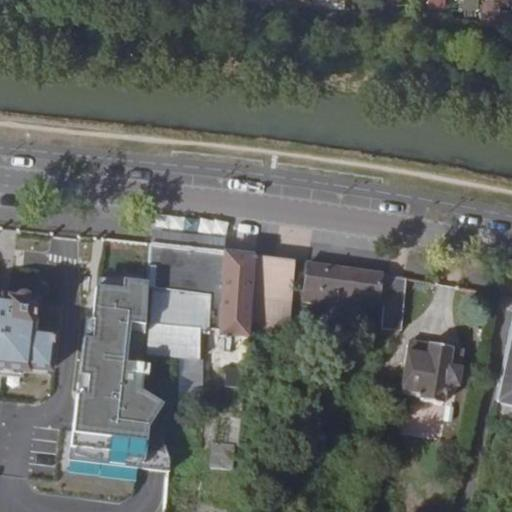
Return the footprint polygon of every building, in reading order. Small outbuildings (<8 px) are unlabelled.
[(433,0),(434,15),(452,14),(451,0),(433,0)] [(511,14),(479,10),(480,25),(511,28),(511,14)] [(144,357),(152,244),(122,241),(118,298),(114,354),(144,357)] [(253,256),(152,244),(144,357),(198,361),(200,331),(218,332),(217,337),(249,339),(249,329),(253,256)] [(294,262),(253,256),(249,329),(288,334),(294,262)] [(385,276),(308,264),(302,303),(359,310),(360,300),(383,304),(385,276)] [(401,331),(406,279),(385,276),(383,304),(381,329),(401,331)] [(35,303),(0,299),(0,377),(10,378),(10,387),(32,390),(35,372),(49,374),(55,327),(39,326),(38,335),(32,334),(33,325),(35,303)] [(401,331),(381,329),(380,340),(400,342),(401,331)] [(511,330),(495,404),(511,407),(511,330)] [(408,342),(400,392),(420,395),(419,400),(442,404),(446,386),(456,388),(464,352),(452,351),(452,349),(429,344),(428,345),(408,342)] [(228,366),(226,386),(244,387),(245,367),(228,366)] [(212,443),(211,466),(223,467),(224,444),(212,443)]
